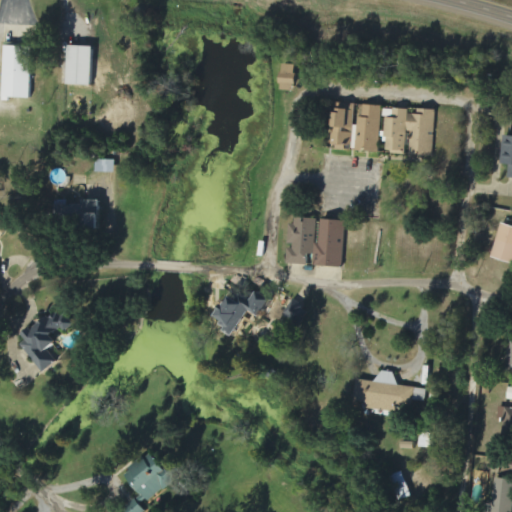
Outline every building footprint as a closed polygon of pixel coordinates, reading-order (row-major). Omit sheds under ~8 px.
[(99,87),(100,47),(75,46),(74,86),(99,87)] [(37,47),(9,47),(8,99),(37,99),(37,47)] [(283,91),(298,93),(301,67),(286,65),(283,91)] [(381,152),(384,107),(366,106),(366,113),(359,113),(359,105),(349,104),(349,114),(338,113),(336,148),(349,149),(349,150),(381,152)] [(437,157),(438,111),(420,110),(420,115),(412,115),(412,111),(387,110),(386,141),(390,141),(389,152),(411,153),(411,156),(437,157)] [(100,173),(120,173),(120,160),(100,161),(100,173)] [(61,218),(95,221),(94,226),(108,227),(110,203),(63,199),(61,218)] [(0,238),(5,242),(17,229),(0,213),(0,238)] [(319,257),(320,219),(300,219),(300,225),(294,225),(293,247),(292,247),(291,265),(313,266),(313,257),(319,257)] [(320,266),(348,268),(350,221),(326,220),(325,244),(320,243),(320,266)] [(497,259),(511,262),(511,225),(505,224),(497,259)] [(256,311),(265,317),(268,312),(277,318),(285,306),(263,293),(255,306),(241,297),(228,317),(231,319),(226,327),(240,336),(256,311)] [(48,374),(63,363),(54,352),(66,344),(61,337),(78,324),(66,308),(29,336),(33,341),(27,346),(48,374)] [(429,390),(399,386),(401,374),(384,372),(383,383),(363,380),(360,401),(372,402),(371,409),(416,414),(418,402),(427,403),(429,390)] [(422,448),(437,449),(438,434),(423,433),(422,448)] [(180,480),(157,453),(130,476),(152,503),(180,480)] [(416,496),(408,473),(392,478),(400,502),(416,496)] [(129,511),(149,511),(150,511),(141,501),(129,511)]
